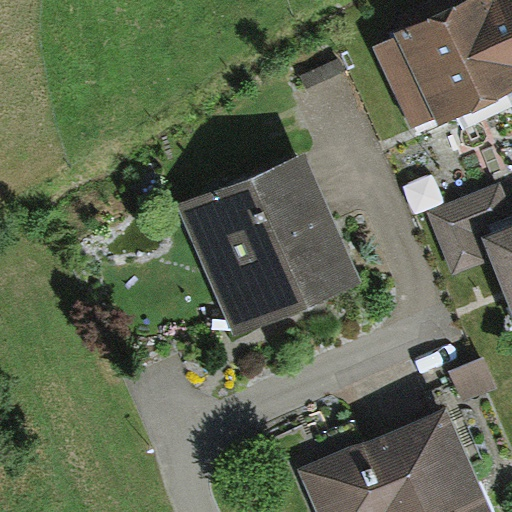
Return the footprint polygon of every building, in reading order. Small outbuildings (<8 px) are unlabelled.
[(399,34),(373,48),(410,126),(441,111),(446,119),(511,86),(511,0),(456,0),(396,29),(399,34)] [(238,336),(362,281),(308,148),(180,205),(238,336)] [(511,200),(506,185),(433,216),(457,270),(486,258),(475,230),(511,215),(511,200)] [(511,313),(511,219),(480,231),(511,313)] [(486,356),(451,371),(464,402),(500,388),(486,356)] [(495,511),(448,403),(302,469),(320,511),(495,511)]
